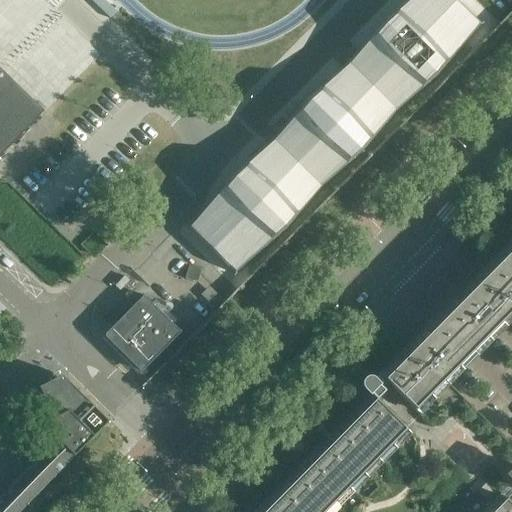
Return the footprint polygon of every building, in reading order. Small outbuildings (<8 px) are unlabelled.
[(272,139),(231,174),(187,227),(235,274),(274,240),(273,238),(285,228),(320,186),(361,151),(395,110),(436,75),(446,62),(448,63),(481,23),(457,0),(406,0),(382,22),(347,63),(307,98),(272,139)] [(0,155),(43,111),(0,69),(0,155)] [(511,248),(466,295),(440,321),(383,379),(388,385),(383,390),(372,379),(371,378),(369,378),(367,378),(366,378),(365,378),(364,379),(363,380),(363,381),(362,382),(362,383),(362,385),(363,386),(363,387),(375,398),(262,511),(511,511),(511,446),(455,391),(444,380),(471,353),(498,326),(511,311),(511,248)] [(185,279),(198,282),(201,270),(188,266),(185,279)] [(201,295),(215,309),(223,301),(209,287),(201,295)] [(113,326),(106,333),(106,334),(105,335),(105,336),(106,337),(106,338),(138,370),(140,371),(141,371),(143,371),(144,370),(181,332),(143,295),(113,326)] [(0,511),(19,511),(108,422),(87,400),(62,375),(39,387),(63,435),(0,499),(0,511)] [(506,433),(511,427),(511,406),(499,391),(484,404),(497,419),(496,420),(506,433)]
